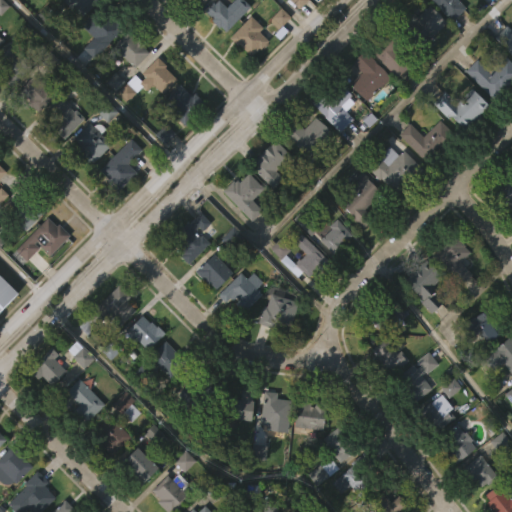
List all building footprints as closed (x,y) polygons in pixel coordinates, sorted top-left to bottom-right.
[(0,0),(0,15),(10,5),(4,0),(0,0)] [(30,16),(38,25),(46,17),(55,26),(70,11),(59,0),(35,0),(32,4),(37,9),(30,16)] [(91,0),(95,4),(82,16),(77,11),(75,13),(62,0),(91,0)] [(150,0),(169,17),(185,0),(150,0)] [(208,27),(201,21),(215,6),(208,0),(201,0),(191,11),(186,7),(172,21),(195,42),(208,27)] [(243,0),(250,6),(224,33),(204,10),(213,2),(214,3),(217,0),(219,0),(226,7),(233,0),(243,0)] [(306,28),(314,21),(317,24),(329,13),(317,0),(298,0),(289,9),(306,28)] [(452,21),(431,0),(459,0),(458,1),(465,8),(452,21)] [(500,0),(454,0),(451,3),(471,22),(485,7),(489,12),(500,0)] [(429,5),(446,22),(422,46),(396,19),(408,7),(417,17),(429,5)] [(124,28),(106,45),(85,23),(102,6),(124,28)] [(452,35),(463,25),(445,6),(420,29),(448,59),(462,46),(452,35)] [(287,31),(279,39),(273,34),(278,29),(268,20),(281,7),(290,17),(282,25),(287,31)] [(268,41),(250,56),(238,44),(237,45),(229,37),(250,16),(262,28),(259,31),(268,41)] [(400,75),(397,78),(369,48),(394,24),(408,38),(398,48),(413,63),(400,75)] [(284,35),(295,47),(305,38),(294,25),(284,35)] [(506,25),(511,31),(511,55),(494,37),(506,25)] [(61,39),(73,50),(84,37),(72,27),(61,39)] [(127,31),(136,40),(138,38),(144,44),(142,46),(148,52),(134,68),(119,54),(114,60),(106,53),(127,31)] [(220,69),(247,44),(236,33),(223,46),(215,37),(202,50),(220,69)] [(443,59),(425,43),(414,55),(407,49),(395,63),(419,85),(443,59)] [(264,57),(275,67),(287,54),(276,44),(264,57)] [(84,63),(105,83),(122,65),(101,45),(84,63)] [(30,68),(11,87),(3,79),(5,77),(2,74),(4,72),(0,68),(0,56),(11,46),(18,53),(17,55),(30,68)] [(386,82),(367,101),(349,83),(361,71),(352,62),(364,49),(391,77),(386,82)] [(248,96),(264,78),(255,70),(258,66),(246,54),(226,75),(248,96)] [(504,55),(511,64),(511,80),(492,100),(463,69),(475,58),(481,65),(486,60),(492,66),(504,55)] [(179,79),(164,93),(155,83),(148,90),(144,86),(127,102),(118,93),(137,74),(143,80),(147,76),(143,73),(160,56),(168,65),(167,66),(179,79)] [(102,81),(114,91),(126,79),(114,68),(102,81)] [(110,84),(131,105),(146,90),(125,69),(110,84)] [(386,74),(369,89),(392,115),(409,100),(386,74)] [(33,75),(43,85),(45,83),(56,94),(38,112),(18,90),(33,75)] [(350,122),(339,133),(310,103),(335,78),(351,95),(344,102),(351,110),(348,114),(353,119),(350,122)] [(0,110),(9,120),(26,104),(8,85),(0,92),(0,110)] [(190,95),(191,96),(194,93),(205,104),(185,126),(174,115),(177,111),(165,100),(179,85),(190,95)] [(358,110),(346,121),(362,139),(387,116),(361,88),(349,100),(358,110)] [(471,88),(489,106),(465,130),(449,114),(446,117),(432,103),(444,91),(456,104),(471,88)] [(461,110),(492,138),(511,116),(511,104),(501,94),(488,108),(474,96),(461,110)] [(136,113),(133,111),(113,130),(123,140),(139,124),(143,128),(150,122),(159,132),(175,117),(154,96),(136,113)] [(65,97),(68,101),(70,99),(80,109),(79,111),(85,117),(64,138),(51,125),(54,123),(46,116),(65,97)] [(112,129),(122,119),(112,110),(103,120),(112,129)] [(28,114),(14,132),(38,151),(52,132),(28,114)] [(316,118),(332,135),(318,149),(323,155),(314,164),(283,132),(295,120),(303,129),(315,117),(316,118)] [(455,136),(427,163),(398,134),(410,123),(423,136),(440,120),(455,136)] [(153,134),(165,145),(177,132),(165,121),(153,134)] [(182,161),(200,142),(177,121),(160,140),(182,161)] [(91,122),(95,126),(98,124),(103,124),(108,129),(103,134),(113,145),(92,165),(83,156),(86,154),(78,146),(80,144),(75,138),(91,122)] [(342,149),(352,139),(337,122),(313,145),(336,170),(350,157),(342,149)] [(460,168),(485,143),(468,126),(453,141),(442,130),(432,140),(460,168)] [(62,176),(80,157),(60,138),(42,158),(62,176)] [(136,173),(116,193),(105,181),(107,179),(98,169),(130,138),(142,150),(127,164),(136,173)] [(275,140),(294,160),(286,167),(282,163),(266,180),(251,165),(262,154),(261,153),(275,140)] [(396,152),(398,155),(403,150),(423,170),(397,195),(381,178),(379,180),(367,168),(389,146),(396,152)] [(299,167),(292,160),(281,171),(302,192),(326,169),(312,155),(299,167)] [(395,172),(423,201),(452,173),(437,158),(420,175),(407,161),(395,172)] [(90,201),(109,181),(86,160),(68,180),(90,201)] [(161,182),(172,171),(162,161),(152,172),(161,182)] [(362,172),(381,193),(365,209),(373,218),(362,229),(339,202),(351,190),(344,182),(355,171),(358,175),(362,172)] [(248,173),(263,189),(251,200),(262,211),(251,221),(222,191),(232,180),(234,182),(236,180),(239,183),(248,173)] [(511,212),(494,194),(500,188),(499,187),(511,174),(511,212)] [(124,202),(138,187),(126,176),(97,208),(117,227),(133,210),(124,202)] [(246,202),(268,226),(284,211),(277,204),(287,194),(273,178),(246,202)] [(365,205),(390,231),(417,206),(400,188),(395,193),(387,185),(365,205)] [(19,193),(29,203),(32,199),(44,211),(24,232),(15,223),(18,220),(5,208),(19,193)] [(511,209),(490,233),(511,253),(511,209)] [(219,228),(247,259),(264,243),(255,233),(261,228),(245,211),(235,221),(231,217),(219,228)] [(333,239),(360,266),(370,257),(361,248),(378,231),(360,212),(333,239)] [(210,223),(202,231),(198,227),(193,231),(199,237),(201,235),(209,243),(188,264),(180,256),(182,254),(180,252),(183,249),(172,237),(181,228),(187,222),(189,224),(200,213),(210,223)] [(46,217),(55,226),(57,224),(69,236),(49,256),(40,246),(21,266),(9,254),(46,217)] [(347,247),(337,256),(321,239),(332,229),(330,226),(338,218),(354,235),(344,244),(347,247)] [(460,285),(431,255),(452,233),(469,252),(459,262),(471,274),(460,285)] [(301,234),(329,263),(316,274),(314,271),(308,277),(302,271),(296,277),(270,248),(279,239),(290,250),(285,255),(294,265),(296,264),(294,262),(298,259),(299,261),(306,254),(293,241),(301,234)] [(205,282),(194,271),(206,259),(196,249),(170,275),(182,287),(176,292),(185,302),(205,282)] [(216,252),(219,255),(221,253),(231,260),(231,263),(228,265),(234,272),(218,288),(212,282),(210,284),(196,270),(216,252)] [(10,290),(21,301),(36,285),(46,294),(66,273),(45,254),(10,290)] [(349,273),(335,258),(315,277),(330,291),(349,273)] [(433,309),(431,311),(421,301),(422,299),(403,280),(425,259),(441,276),(433,284),(437,288),(434,291),(442,300),(433,309)] [(256,271),(265,281),(259,287),(264,293),(245,311),(238,303),(240,300),(239,299),(237,301),(233,297),(227,302),(219,294),(243,271),(249,277),(256,271)] [(304,315),(323,298),(299,271),(290,279),(302,292),(292,301),(304,315)] [(457,299),(466,291),(450,273),(428,293),(456,323),(468,312),(457,299)] [(286,288),(275,277),(266,286),(277,297),(286,288)] [(0,278),(16,294),(0,310),(0,278)] [(135,311),(120,326),(109,315),(100,323),(90,312),(118,285),(130,298),(126,301),(135,311)] [(211,328),(229,310),(210,291),(192,309),(211,328)] [(297,302),(288,329),(271,324),(270,327),(257,323),(263,306),(265,307),(270,293),(297,302)] [(391,295),(407,311),(399,320),(397,318),(387,328),(385,325),(381,329),(368,317),(383,300),(384,301),(391,295)] [(399,321),(430,349),(441,337),(434,331),(444,321),(420,298),(399,321)] [(491,307),(506,332),(489,343),(486,338),(484,340),(479,332),(467,340),(458,326),(491,307)] [(237,310),(215,332),(224,341),(230,336),(242,348),(259,332),(253,326),(259,320),(250,310),(243,316),(237,310)] [(0,341),(13,329),(0,316),(0,341)] [(142,316),(149,323),(150,321),(157,326),(164,334),(147,350),(137,341),(131,347),(124,340),(129,336),(125,332),(142,316)] [(128,335),(116,322),(91,346),(102,358),(107,353),(117,363),(132,348),(123,339),(128,335)] [(256,360),(283,370),(294,340),(266,331),(256,360)] [(511,338),(511,375),(502,363),(488,374),(477,361),(510,336),(511,338)] [(384,338),(386,340),(398,338),(404,345),(400,349),(408,359),(388,376),(372,356),(376,351),(373,347),(384,338)] [(84,366),(83,368),(65,350),(76,340),(93,357),(84,366)] [(166,340),(177,351),(180,348),(189,357),(168,377),(149,356),(166,340)] [(67,368),(50,385),(41,376),(37,380),(27,371),(51,347),(64,360),(67,368)] [(476,370),(482,380),(494,374),(480,349),(461,360),(469,374),(476,370)] [(125,368),(143,388),(161,371),(143,352),(125,368)] [(437,366),(426,374),(425,372),(421,376),(431,388),(414,402),(394,378),(412,364),(416,369),(420,366),(417,361),(427,353),(437,366)] [(217,389),(202,411),(177,395),(186,381),(182,379),(191,365),(205,374),(202,379),(217,389)] [(500,400),(510,414),(511,412),(511,378),(508,373),(479,394),(489,408),(500,400)] [(104,404),(83,425),(70,412),(78,403),(65,390),(78,377),(104,404)] [(387,413),(404,397),(397,389),(393,392),(380,377),(366,390),(387,413)] [(146,393),(164,414),(180,400),(162,379),(146,393)] [(57,392),(48,385),(28,407),(48,424),(63,407),(52,397),(57,392)] [(252,389),(251,420),(237,419),(237,414),(227,413),(226,422),(214,421),(216,395),(231,396),(231,397),(240,398),(241,388),(252,389)] [(140,412),(130,422),(111,403),(124,390),(134,399),(131,403),(140,412)] [(294,399),(291,421),(274,419),(274,425),(262,424),(266,390),(280,392),(279,397),(294,399)] [(428,427),(418,414),(434,402),(425,390),(411,400),(413,402),(393,416),(411,440),(428,427)] [(328,403),(325,429),(296,426),(298,393),(309,394),(308,401),(328,403)] [(63,429),(76,443),(68,450),(80,463),(102,443),(77,416),(63,429)] [(108,418),(113,423),(116,420),(132,436),(114,454),(99,438),(101,436),(95,430),(108,418)] [(362,444),(340,462),(322,439),(344,421),(362,444)] [(511,422),(500,432),(511,446),(511,422)] [(456,423),(464,432),(466,430),(473,440),(470,442),(475,448),(456,463),(449,454),(451,452),(439,436),(456,423)] [(187,444),(194,433),(181,425),(174,436),(187,444)] [(237,437),(226,437),(225,457),(249,457),(249,428),(238,427),(237,437)] [(258,457),(284,458),(285,437),(273,437),(273,429),(260,429),(258,457)] [(416,449),(433,469),(453,453),(437,432),(416,449)] [(291,463),(318,467),(322,441),(308,439),(308,440),(294,438),(291,463)] [(267,444),(264,469),(249,467),(252,442),(267,444)] [(158,466),(139,484),(119,463),(137,445),(158,466)] [(33,467),(16,485),(15,484),(9,489),(0,481),(0,458),(12,446),(33,467)] [(486,451),(491,457),(486,461),(498,476),(487,484),(486,482),(481,486),(476,479),(470,484),(459,470),(480,453),(481,454),(486,451)] [(109,493),(127,474),(105,454),(87,473),(109,493)] [(382,480),(360,497),(352,486),(341,493),(333,482),(354,465),(352,462),(362,454),(382,480)] [(332,459),(338,467),(316,485),(307,474),(320,463),(321,465),(332,459)] [(452,500),(472,486),(456,462),(436,475),(452,500)] [(335,500),(351,488),(334,465),(319,476),(335,500)] [(52,500),(40,511),(32,511),(15,495),(25,485),(23,483),(36,469),(47,481),(40,488),(52,500)] [(506,482),(500,470),(486,477),(492,488),(506,482)] [(180,472),(190,483),(183,489),(192,497),(177,511),(169,511),(159,500),(161,498),(153,489),(168,474),(173,479),(180,472)] [(0,509),(2,511),(20,511),(29,504),(9,483),(0,491),(0,509)] [(499,483),(503,488),(509,484),(511,488),(511,510),(509,511),(493,511),(486,502),(489,499),(485,494),(499,483)] [(121,497),(126,503),(123,506),(128,511),(148,511),(155,506),(134,484),(121,497)] [(381,489),(390,501),(398,494),(406,503),(398,510),(399,511),(372,511),(365,503),(381,489)] [(466,511),(493,511),(476,492),(461,506),(466,511)] [(271,496),(271,499),(277,499),(276,511),(263,511),(264,496),(271,496)] [(305,511),(329,511),(335,509),(329,498),(305,511)] [(52,511),(66,499),(75,509),(72,511),(52,511)] [(359,511),(351,502),(338,511),(359,511)]
